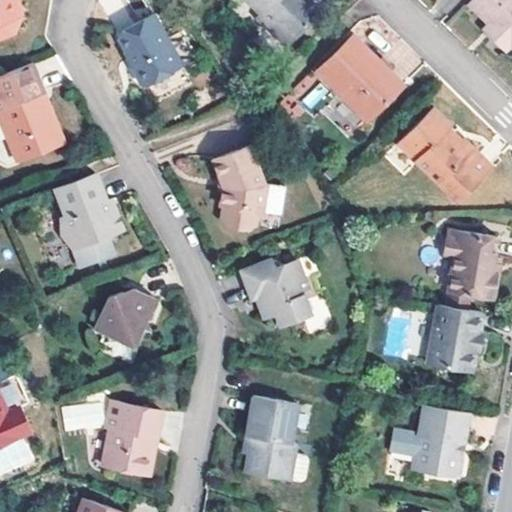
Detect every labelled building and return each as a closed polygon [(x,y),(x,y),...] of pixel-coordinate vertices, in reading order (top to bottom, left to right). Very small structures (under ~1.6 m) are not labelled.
[(0,0),(0,39),(16,33),(25,16),(23,10),(25,10),(20,0),(0,0)] [(243,0),(243,1),(266,23),(263,27),(292,54),(325,20),(311,6),(304,0),(243,0)] [(511,0),(477,0),(469,8),(493,31),(497,36),(493,41),(508,55),(511,50),(511,0)] [(184,69),(157,17),(123,35),(122,40),(132,59),(136,66),(134,68),(144,86),(150,87),(184,69)] [(488,36),(493,41),(497,36),(493,31),(488,36)] [(404,86),(353,37),(318,72),(369,121),(404,86)] [(35,67),(0,79),(0,95),(6,109),(0,111),(0,115),(19,163),(54,149),(57,142),(41,103),(39,98),(46,94),(35,67)] [(290,93),(315,114),(333,94),(308,72),(290,93)] [(66,144),(46,94),(39,98),(41,103),(52,130),(57,142),(54,149),(66,144)] [(400,145),(462,205),(495,170),(464,141),(459,146),(448,135),(452,129),(433,111),(400,145)] [(464,141),(452,129),(448,135),(459,146),(464,141)] [(234,165),(255,158),(254,154),(233,161),(234,165)] [(232,196),(227,198),(226,211),(228,211),(226,225),(233,233),(248,236),(258,229),(260,215),(268,209),(271,192),(262,189),(258,181),(262,179),(255,158),(234,165),(217,171),(224,187),(233,189),(232,196)] [(217,171),(234,165),(233,161),(216,167),(217,171)] [(116,255),(109,237),(123,232),(115,210),(111,211),(109,208),(98,178),(57,191),(68,219),(63,221),(64,236),(75,249),(82,268),(116,255)] [(222,197),(227,198),(232,196),(233,189),(224,187),(222,197)] [(268,209),(260,215),(280,219),(285,195),(271,192),(268,209)] [(458,259),(450,309),(472,312),(475,296),(497,299),(501,274),(490,273),(493,257),(498,258),(501,240),(452,232),(448,256),(458,259)] [(504,260),(498,258),(493,257),(490,273),(501,274),(504,260)] [(276,262),(246,275),(257,302),(263,300),(265,306),(271,322),(280,319),(285,329),(314,317),(311,307),(317,304),(300,264),(280,271),(276,262)] [(122,295),(112,299),(96,332),(135,349),(147,323),(156,303),(136,294),(133,299),(122,295)] [(478,336),(482,337),(482,335),(486,314),(472,312),(450,309),(441,308),(431,366),(476,373),(479,352),(475,351),(478,336)] [(487,336),(482,335),(482,337),(478,336),(475,351),(479,352),(483,353),(487,336)] [(17,376),(0,383),(0,396),(8,413),(17,409),(29,403),(17,376)] [(0,396),(0,445),(22,436),(27,434),(17,409),(8,413),(0,396)] [(63,431),(104,428),(102,402),(62,405),(63,431)] [(242,478),(287,488),(295,452),(289,451),(297,412),(253,403),(244,441),(250,443),(248,451),(246,460),(242,478)] [(150,439),(156,440),(162,414),(113,404),(107,429),(110,431),(102,467),(141,475),(148,446),(150,439)] [(430,407),(429,416),(444,410),(430,407)] [(465,445),(470,446),(476,415),(444,410),(429,416),(419,473),(459,481),(465,476),(468,461),(462,461),(465,445)] [(22,436),(0,445),(0,475),(33,460),(22,436)] [(148,476),(156,440),(150,439),(148,446),(141,475),(148,476)] [(250,443),(244,441),(240,459),(246,460),(248,451),(250,443)] [(468,461),(470,446),(465,445),(462,461),(468,461)] [(114,511),(83,501),(79,511),(114,511)]
